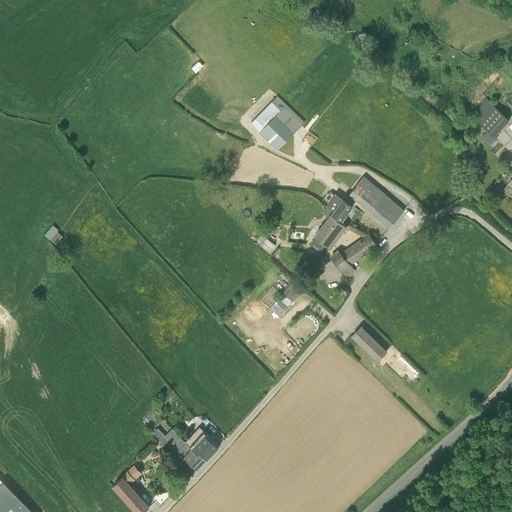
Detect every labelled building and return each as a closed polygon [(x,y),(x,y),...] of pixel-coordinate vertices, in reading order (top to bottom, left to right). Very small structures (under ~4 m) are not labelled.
[(478,123),(494,137),(509,120),(487,101),(477,112),(483,117),(478,123)] [(293,133),(275,115),(259,131),(278,149),(293,133)] [(511,178),(503,191),(511,196),(511,178)] [(362,179),(350,194),(372,213),(385,198),(362,179)] [(353,206),(335,193),(335,194),(327,205),(327,206),(334,212),(332,215),(342,222),(353,206)] [(385,198),(372,213),(390,227),(402,212),(385,198)] [(331,246),(345,227),(346,226),(330,214),(316,234),(318,235),(313,241),(313,244),(318,247),(321,247),(326,241),(331,246)] [(267,229),(275,235),(279,229),(271,223),(267,229)] [(47,233),(56,241),(63,233),(54,225),(47,233)] [(368,234),(348,247),(357,259),(377,245),(368,234)] [(348,247),(341,252),(350,264),(357,259),(348,247)] [(350,264),(341,252),(339,249),(330,256),(348,276),(355,270),(350,264)] [(283,293),(293,302),(304,289),(294,280),(283,293)] [(291,304),(293,302),(283,293),(270,308),(280,317),(291,304)] [(387,351),(361,326),(352,335),(378,360),(387,351)] [(158,428),(154,433),(165,445),(170,440),(158,428)] [(201,452),(207,459),(219,447),(204,432),(190,446),(198,455),(201,452)] [(198,455),(190,446),(180,437),(173,445),(198,469),(207,459),(201,452),(198,455)] [(164,445),(160,440),(154,445),(159,450),(164,445)] [(113,485),(122,495),(136,511),(143,511),(149,507),(123,477),(113,485)] [(32,511),(0,479),(0,511),(32,511)]
